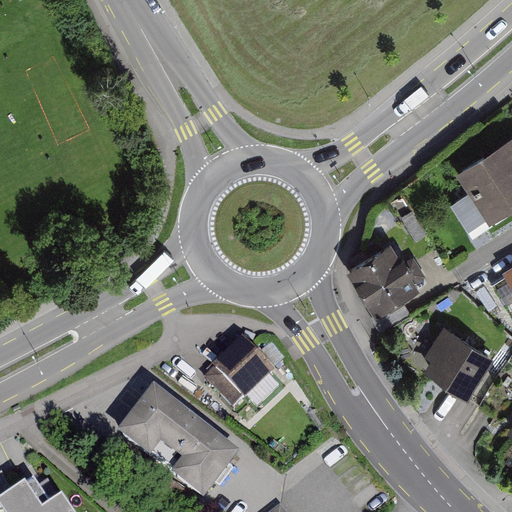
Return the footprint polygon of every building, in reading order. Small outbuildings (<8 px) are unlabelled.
[(511,141),(452,177),(476,217),(511,195),(511,141)] [(391,244),(347,271),(376,318),(420,291),(415,283),(426,277),(414,257),(403,263),(391,244)] [(511,264),(503,270),(511,283),(511,264)] [(435,356),(425,370),(442,382),(460,394),(492,417),(509,392),(479,371),(486,360),(444,331),(429,353),(435,356)] [(234,412),(274,377),(251,352),(247,347),(208,382),(234,412)] [(203,507),(240,460),(154,394),(118,440),(203,507)] [(511,422),(503,435),(511,440),(511,422)] [(0,504),(14,495),(2,474),(0,474),(0,504)] [(14,495),(0,504),(0,511),(70,511),(62,499),(51,507),(34,482),(14,495)]
